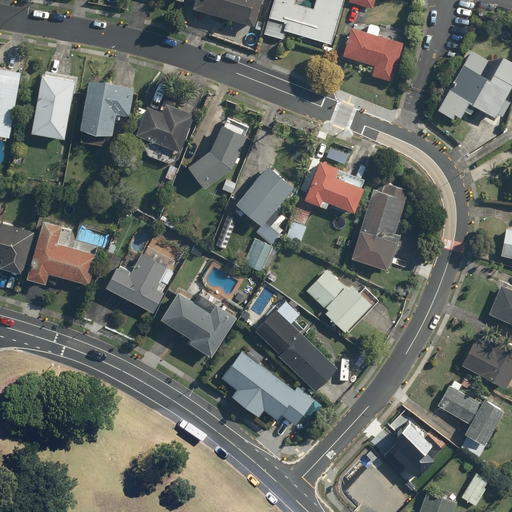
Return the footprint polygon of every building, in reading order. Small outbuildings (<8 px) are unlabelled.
[(187,0),(195,2),(193,8),(255,27),(262,0),(187,0)] [(272,0),(261,34),(281,40),(284,29),(331,45),(345,0),(312,0),(312,1),(307,0),(272,0)] [(373,0),(348,0),(348,1),(372,8),(373,0)] [(366,31),(350,26),(343,57),(374,66),(371,77),(392,82),(402,42),(378,36),(381,25),(369,22),(366,31)] [(487,60),(469,50),(437,110),(453,118),(455,114),(460,116),(467,104),(494,118),(511,84),(511,81),(511,80),(511,77),(511,62),(503,57),(491,80),(479,74),(487,60)] [(0,136),(9,138),(20,72),(0,68),(0,136)] [(65,140),(75,81),(41,75),(31,134),(65,140)] [(77,143),(110,149),(116,114),(130,117),(135,89),(87,80),(77,143)] [(179,160),(195,115),(162,103),(159,111),(145,106),(134,136),(146,140),(143,148),(147,157),(170,164),(179,160)] [(222,127),(219,126),(211,149),(187,168),(205,191),(230,171),(249,127),(226,118),(222,127)] [(289,140),(285,149),(298,154),(302,145),(289,140)] [(367,179),(318,160),(304,199),(328,209),(330,204),(354,213),(367,179)] [(294,187),(267,166),(236,206),(259,224),(253,232),(270,245),(279,233),(273,229),(284,214),(277,209),(294,187)] [(381,190),(372,188),(351,260),(389,271),(400,235),(395,233),(408,189),(383,182),(381,190)] [(238,216),(227,212),(217,240),(229,244),(238,216)] [(49,274),(89,286),(98,254),(57,243),(62,226),(42,220),(26,278),(46,284),(49,274)] [(299,243),(306,226),(291,220),(284,237),(299,243)] [(33,234),(0,223),(0,259),(1,260),(0,263),(0,269),(20,276),(33,234)] [(511,225),(506,224),(500,255),(511,257),(511,225)] [(278,251),(255,238),(242,261),(266,274),(278,251)] [(117,265),(105,287),(153,313),(164,293),(156,289),(167,269),(140,254),(130,272),(117,265)] [(329,268),(305,292),(346,332),(378,300),(364,286),(359,290),(351,281),(346,286),(329,268)] [(511,289),(500,284),(488,314),(511,324),(511,289)] [(210,358),(237,318),(218,305),(220,302),(200,288),(190,302),(177,293),(159,320),(190,340),(188,344),(210,358)] [(277,308),(254,331),(315,390),(337,367),(277,308)] [(473,338),(460,364),(505,387),(511,374),(511,344),(498,337),(492,347),(473,338)] [(294,390),(242,352),(222,378),(235,388),(230,394),(260,417),(264,411),(277,421),(281,414),(295,425),(314,399),(296,386),(294,390)] [(349,358),(340,357),(340,374),(348,374),(349,358)] [(477,457),(502,409),(481,398),(478,402),(445,385),(434,406),(467,423),(461,433),(466,435),(460,448),(477,457)] [(390,511),(415,489),(412,486),(426,472),(418,465),(411,471),(397,456),(395,458),(385,448),(357,476),(378,497),(371,504),(379,511),(390,511)] [(489,480),(475,472),(460,497),(475,505),(489,480)] [(436,491),(426,488),(417,511),(451,511),(458,495),(438,488),(436,491)]
